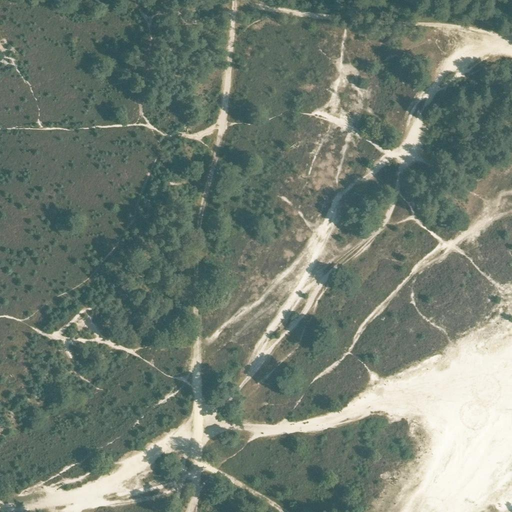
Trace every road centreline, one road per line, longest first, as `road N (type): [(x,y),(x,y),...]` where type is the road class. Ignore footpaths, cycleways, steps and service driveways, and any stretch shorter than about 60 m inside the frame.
road 1 (track): [(197,430),(194,245),(222,125),(234,4)]
road 2 (track): [(197,430),(115,479),(13,511)]
